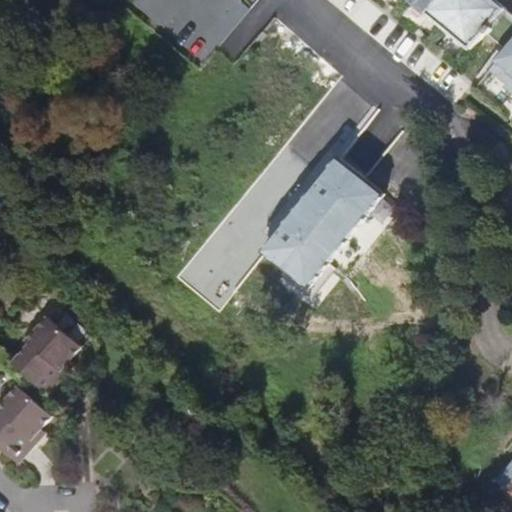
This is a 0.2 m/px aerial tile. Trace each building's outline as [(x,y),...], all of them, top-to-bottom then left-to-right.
[(414,0),(474,48),(488,32),(508,49),(511,43),(511,18),(490,0),(414,0)] [(511,51),(508,49),(495,64),(511,77),(511,51)] [(260,253),(305,292),(384,201),(339,162),(260,253)] [(61,374),(71,364),(82,350),(46,319),(24,343),(29,348),(12,366),(48,398),(60,385),(65,378),(61,374)] [(65,378),(75,367),(71,364),(61,374),(65,378)] [(41,433),(53,419),(40,408),(17,388),(0,408),(0,450),(20,467),(37,447),(33,443),(41,433)] [(38,445),(46,437),(41,433),(33,443),(37,447),(38,445)]
